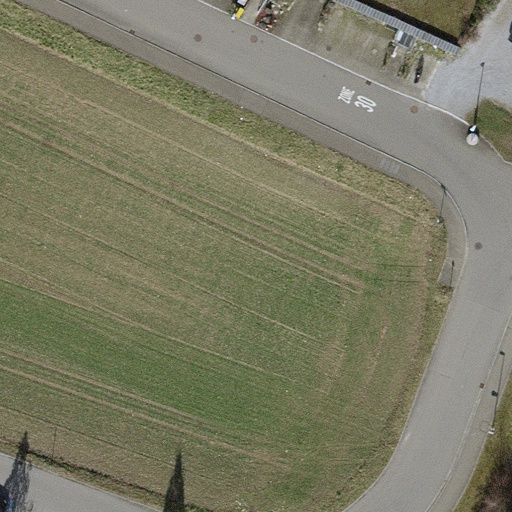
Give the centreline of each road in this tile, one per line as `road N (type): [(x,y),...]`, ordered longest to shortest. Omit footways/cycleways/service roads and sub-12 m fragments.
road 1 (residential): [(129,0),(438,144),(511,201)]
road 2 (residential): [(511,237),(403,511)]
